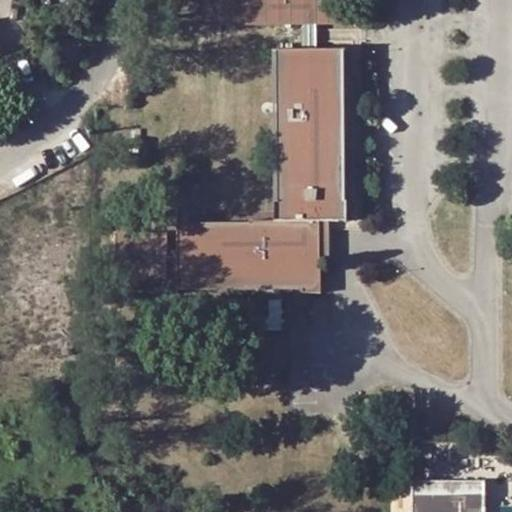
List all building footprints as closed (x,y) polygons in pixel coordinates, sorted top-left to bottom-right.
[(343,0),(205,0),(205,19),(343,19),(343,0)] [(275,51),(275,218),(179,220),(180,286),(323,286),(323,218),(346,218),(347,50),(275,51)] [(139,70),(139,87),(151,87),(151,70),(139,70)] [(143,141),(129,140),(128,164),(143,165),(143,141)] [(169,274),(168,230),(117,230),(117,276),(169,274)] [(485,511),(485,481),(414,482),(414,511),(485,511)]
